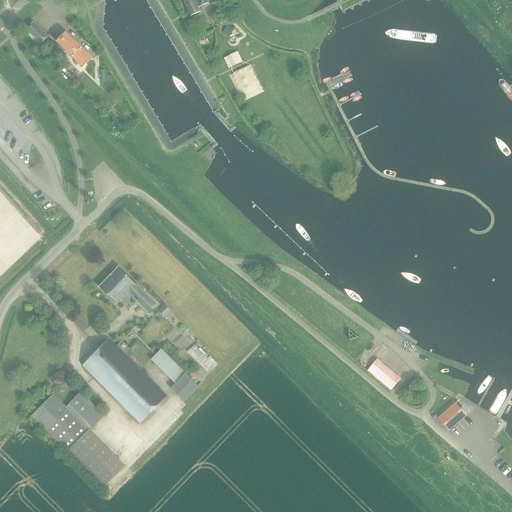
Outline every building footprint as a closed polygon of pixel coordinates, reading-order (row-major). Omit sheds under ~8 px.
[(208,3),(206,0),(183,0),(191,17),(201,12),(199,7),(208,3)] [(41,44),(49,37),(33,22),(26,29),(41,44)] [(227,26),(224,32),(229,35),(233,29),(227,26)] [(239,41),(246,39),(244,31),(237,33),(239,41)] [(83,68),(92,59),(66,33),(56,42),(83,68)] [(257,59),(241,63),(245,75),(260,71),(257,59)] [(84,84),(88,81),(82,73),(78,76),(84,84)] [(128,293),(148,312),(157,303),(136,284),(119,268),(100,287),(117,304),(128,293)] [(165,305),(159,311),(165,316),(170,311),(165,305)] [(199,336),(204,331),(197,324),(192,329),(199,336)] [(108,341),(84,365),(141,422),(165,397),(108,341)] [(213,358),(215,347),(208,345),(206,356),(213,358)] [(214,365),(203,354),(195,346),(188,353),(196,360),(208,372),(214,365)] [(370,369),(393,389),(400,379),(377,360),(370,369)] [(185,374),(170,389),(184,402),(198,387),(185,374)] [(32,416),(68,452),(103,489),(126,466),(90,430),(104,416),(81,393),(66,408),(53,395),(32,416)] [(466,420),(450,405),(438,416),(454,432),(466,420)]
